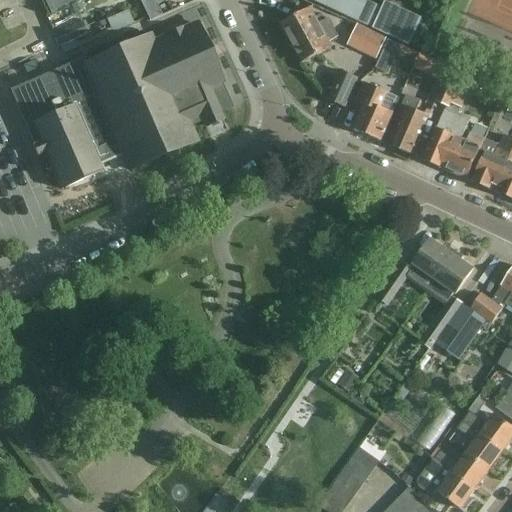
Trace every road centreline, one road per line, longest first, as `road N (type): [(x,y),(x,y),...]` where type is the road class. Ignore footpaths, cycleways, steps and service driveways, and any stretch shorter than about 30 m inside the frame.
road 1 (residential): [(280,135),(171,206),(0,284)]
road 2 (tertiary): [(280,135),(511,232)]
road 3 (tertiary): [(227,0),(274,100),(280,135)]
